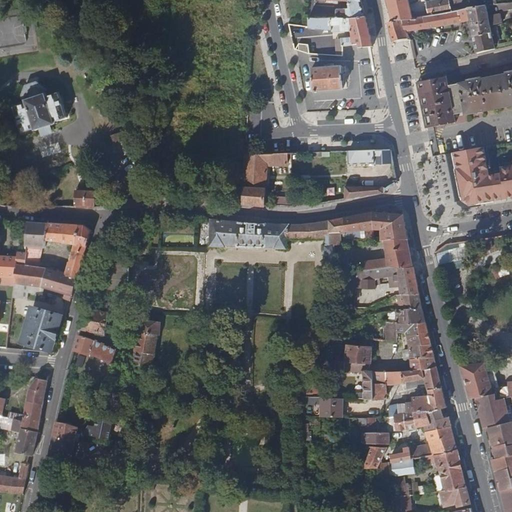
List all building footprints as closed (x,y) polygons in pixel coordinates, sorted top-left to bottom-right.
[(350,0),(350,1),(352,9),(338,10),(338,17),(365,16),(361,0),(350,0)] [(408,0),(386,0),(391,21),(402,19),(411,17),(408,0)] [(457,9),(471,6),(470,0),(450,3),(448,0),(429,0),(425,1),(428,14),(457,9)] [(511,2),(498,3),(498,11),(511,10),(511,2)] [(457,9),(459,21),(469,19),(472,36),(492,32),(491,26),(490,24),(501,21),(499,13),(488,16),(486,4),(471,6),(457,9)] [(428,14),(411,17),(402,19),(405,32),(413,31),(459,21),(457,9),(428,14)] [(372,46),(365,16),(338,17),(330,17),(319,17),(308,17),(308,26),(308,28),(332,30),(332,24),(341,24),(342,31),(351,30),(352,37),(342,38),(343,45),(359,43),(360,47),(372,46)] [(405,32),(402,19),(391,21),(387,22),(391,40),(406,37),(405,32)] [(492,32),(472,36),(476,51),(495,48),(495,47),(494,44),(505,42),(503,35),(493,37),(492,32)] [(298,43),(296,51),(295,52),(296,52),(301,53),(304,43),(298,43)] [(155,64),(149,64),(143,68),(144,75),(147,80),(155,80),(160,75),(160,68),(155,64)] [(343,87),(342,65),(313,66),(314,88),(343,87)] [(448,84),(446,77),(446,75),(432,77),(417,80),(417,81),(424,116),(425,115),(426,123),(427,126),(436,125),(456,121),(454,113),(464,111),(465,114),(500,107),(511,105),(511,71),(500,74),(448,84)] [(47,90),(39,84),(25,88),(22,99),(22,100),(23,101),(27,103),(27,99),(29,92),(36,90),(38,90),(46,95),(47,92),(47,90)] [(38,90),(36,90),(29,92),(27,99),(27,103),(27,106),(16,109),(24,135),(35,131),(36,133),(42,131),(50,128),(56,126),(56,124),(68,120),(60,95),(48,98),(48,96),(46,95),(38,90)] [(138,163),(132,143),(115,148),(117,155),(120,165),(120,168),(138,163)] [(487,145),(480,146),(453,150),(453,152),(456,152),(459,167),(458,167),(457,165),(456,166),(462,197),(466,196),(475,202),(495,199),(494,196),(500,196),(503,198),(511,196),(511,164),(491,167),(487,145)] [(395,162),(392,148),(348,150),(351,163),(395,162)] [(288,165),(288,153),(246,155),(243,205),(266,207),(268,166),(288,165)] [(384,192),(381,180),(345,187),(347,199),(382,193),(384,192)] [(96,193),(78,192),(78,210),(96,211),(96,193)] [(394,238),(407,238),(403,215),(400,214),(376,212),(371,212),(344,218),(345,231),(380,229),(381,236),(381,239),(385,239),(394,238)] [(329,220),(331,232),(345,231),(344,218),(329,220)] [(332,244),(331,232),(329,220),(303,223),(296,224),(276,224),(212,220),(211,245),(226,246),(226,244),(275,247),(275,248),(286,249),(286,239),(325,239),(326,248),(324,248),(325,273),(335,272),(335,271),(332,244)] [(44,246),(45,239),(47,223),(28,222),(27,227),(26,245),(44,246)] [(66,274),(77,277),(91,230),(84,225),(47,223),(45,239),(76,244),(71,262),(69,262),(66,274)] [(360,260),(360,269),(412,266),(407,238),(394,238),(385,239),(386,259),(360,260)] [(469,266),(468,250),(435,254),(439,270),(469,266)] [(16,256),(16,265),(25,266),(26,252),(17,251),(16,256)] [(204,262),(205,252),(197,252),(196,261),(204,262)] [(16,256),(0,254),(0,276),(14,277),(16,265),(16,256)] [(25,266),(16,265),(14,277),(14,281),(42,286),(46,268),(25,266)] [(399,285),(400,293),(419,292),(413,266),(412,266),(360,269),(339,271),(338,288),(374,287),(374,283),(380,283),(379,276),(388,276),(389,286),(399,285)] [(65,293),(72,295),(77,277),(66,274),(46,268),(42,286),(65,293)] [(400,310),(422,308),(419,292),(400,293),(397,294),(400,310)] [(383,312),(382,300),(368,306),(365,306),(365,313),(383,312)] [(59,313),(35,305),(24,341),(47,349),(59,313)] [(398,322),(425,322),(422,308),(400,310),(396,310),(398,322)] [(108,313),(87,309),(80,328),(104,333),(105,326),(108,313)] [(159,322),(141,319),(139,330),(134,358),(137,367),(149,372),(155,333),(158,333),(159,322)] [(383,339),(395,340),(396,322),(384,321),(383,339)] [(425,322),(398,322),(398,332),(408,332),(409,349),(410,359),(411,369),(423,367),(436,366),(425,322)] [(90,353),(95,340),(78,334),(74,349),(89,354),(90,353)] [(95,340),(90,353),(102,357),(113,361),(117,348),(95,340)] [(345,361),(369,363),(371,346),(365,345),(347,344),(345,361)] [(83,380),(86,380),(90,357),(75,354),(70,387),(81,389),(83,380)] [(374,384),(373,371),(369,371),(369,363),(345,361),(344,370),(363,373),(364,390),(356,390),(356,396),(374,396),(374,384)] [(478,397),(493,393),(485,363),(462,365),(471,399),(478,397)] [(425,377),(427,389),(441,387),(436,366),(423,367),(425,377)] [(423,367),(411,369),(402,370),(404,379),(425,377),(423,367)] [(374,384),(386,384),(402,381),(404,379),(402,370),(395,371),(386,371),(373,371),(374,384)] [(8,418),(13,419),(21,420),(20,427),(37,430),(41,409),(47,379),(36,377),(27,392),(23,414),(9,411),(8,418)] [(503,398),(505,398),(508,398),(511,397),(511,383),(510,384),(510,387),(503,388),(503,398)] [(386,397),(386,384),(374,384),(374,396),(374,397),(386,397)] [(406,403),(408,412),(413,411),(421,410),(440,406),(446,405),(441,387),(427,389),(428,394),(411,397),(412,401),(406,403)] [(511,511),(511,412),(510,405),(506,406),(505,398),(503,398),(497,399),(497,392),(493,393),(478,397),(487,430),(488,431),(491,430),(499,461),(496,462),(497,468),(498,473),(507,511),(511,511)] [(343,417),(342,396),(321,397),(321,417),(336,417),(343,417)] [(398,404),(400,413),(403,413),(408,412),(406,403),(398,404)] [(389,406),(390,415),(394,414),(400,413),(398,404),(389,406)] [(425,430),(451,425),(448,415),(443,416),(440,406),(421,410),(423,426),(425,430)] [(415,427),(423,426),(421,410),(413,411),(415,427)] [(415,427),(413,411),(408,412),(403,413),(405,428),(415,427)] [(403,413),(400,413),(394,414),(395,429),(405,428),(403,413)] [(111,416),(110,416),(103,415),(97,414),(94,424),(89,423),(84,430),(83,432),(96,435),(105,437),(108,437),(111,416)] [(384,416),(383,432),(384,432),(384,431),(395,429),(394,414),(390,415),(384,416)] [(358,425),(358,417),(349,417),(349,427),(358,427),(358,425)] [(31,454),(37,430),(20,427),(21,420),(13,419),(11,430),(19,431),(16,451),(30,454),(31,454)] [(53,435),(74,438),(77,427),(65,422),(57,421),(53,435)] [(409,450),(410,458),(412,457),(422,455),(456,448),(451,425),(425,430),(427,441),(429,441),(430,445),(409,450)] [(96,435),(83,432),(82,440),(80,448),(93,450),(94,445),(96,435)] [(384,432),(383,432),(366,432),(365,444),(387,444),(384,432)] [(311,443),(311,433),(301,433),(301,443),(311,443)] [(71,460),(74,438),(53,435),(47,462),(90,468),(93,450),(80,448),(78,461),(71,460)] [(105,437),(96,435),(94,445),(103,447),(105,437)] [(377,467),(379,464),(383,453),(386,446),(371,446),(365,466),(364,468),(377,467)] [(392,456),(392,461),(410,458),(409,450),(408,447),(401,449),(402,453),(392,456)] [(459,460),(456,448),(422,455),(423,463),(437,460),(439,466),(440,466),(456,463),(455,461),(459,460)] [(392,461),(395,475),(415,471),(412,457),(410,458),(392,461)] [(461,467),(459,460),(455,461),(456,463),(440,466),(441,472),(461,467)] [(395,475),(392,461),(379,464),(377,467),(379,477),(395,475)] [(0,490),(22,493),(29,464),(28,464),(21,463),(20,478),(0,475),(0,490)] [(445,486),(465,483),(461,467),(441,472),(442,473),(445,486)] [(445,486),(442,473),(436,474),(434,476),(437,488),(441,487),(445,486)] [(403,486),(402,478),(389,480),(390,487),(403,486)] [(398,495),(400,495),(410,493),(431,489),(429,483),(403,488),(397,489),(398,495)] [(470,502),(465,483),(445,486),(441,487),(444,500),(448,500),(449,503),(453,502),(453,503),(458,502),(458,504),(470,502)] [(412,511),(410,493),(400,495),(401,509),(401,511),(412,511)] [(394,510),(401,509),(400,495),(398,495),(392,497),(394,510)]
